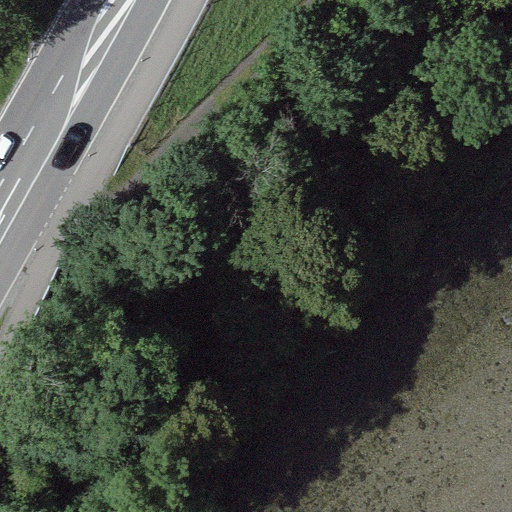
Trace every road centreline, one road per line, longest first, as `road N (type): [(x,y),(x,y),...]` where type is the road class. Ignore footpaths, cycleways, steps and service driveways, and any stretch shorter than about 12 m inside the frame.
road 1 (track): [(324,0),(131,194),(74,216),(21,191)]
road 2 (primary): [(124,0),(0,229)]
